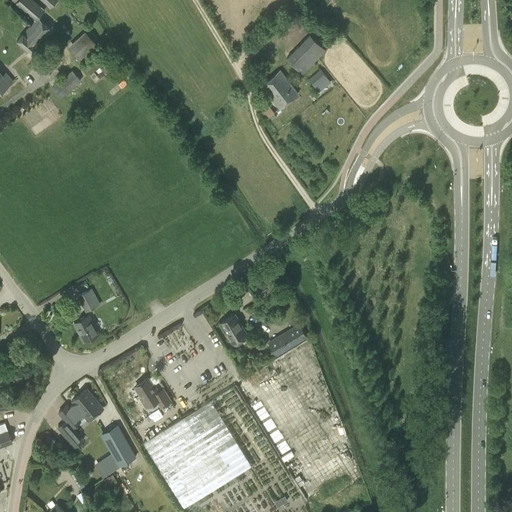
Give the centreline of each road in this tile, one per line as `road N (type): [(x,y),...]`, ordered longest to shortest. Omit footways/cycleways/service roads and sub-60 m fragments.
road 1 (unclassified): [(356,176),(333,207),(112,351),(68,371)]
road 2 (primary): [(477,511),(491,192)]
road 3 (primary): [(461,192),(452,511)]
road 4 (track): [(320,214),(262,137),(246,84),(192,0)]
road 5 (unclassified): [(13,511),(25,441),(68,371)]
road 6 (unclassified): [(68,371),(0,271)]
